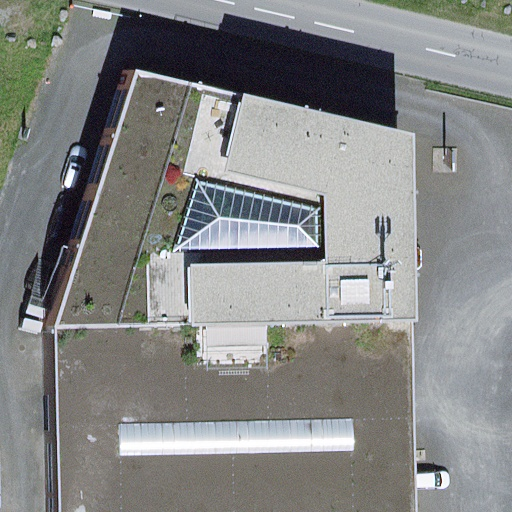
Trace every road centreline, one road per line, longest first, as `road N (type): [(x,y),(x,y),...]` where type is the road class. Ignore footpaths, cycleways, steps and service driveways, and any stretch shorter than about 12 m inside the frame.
road 1 (unknown): [(490,385),(484,185),(458,139),(431,122),(375,107),(105,53)]
road 2 (unknown): [(105,53),(33,294),(27,511)]
road 3 (secondary): [(214,0),(511,70)]
road 4 (unknown): [(493,511),(490,385)]
